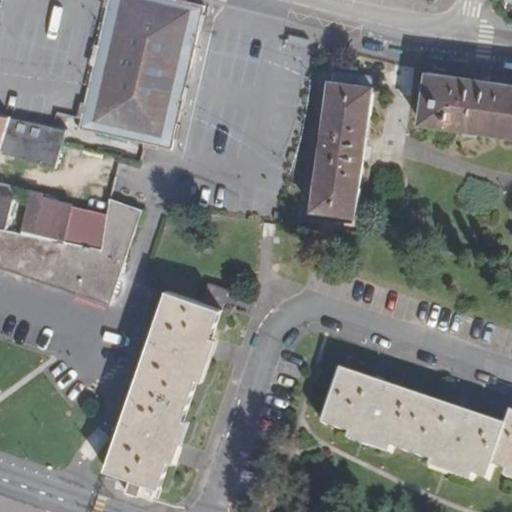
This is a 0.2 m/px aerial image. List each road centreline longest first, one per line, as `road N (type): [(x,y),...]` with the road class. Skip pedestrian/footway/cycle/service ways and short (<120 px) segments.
road 1 (residential): [(511,372),(300,305),(287,313),(207,511)]
road 2 (residential): [(277,0),(461,38)]
